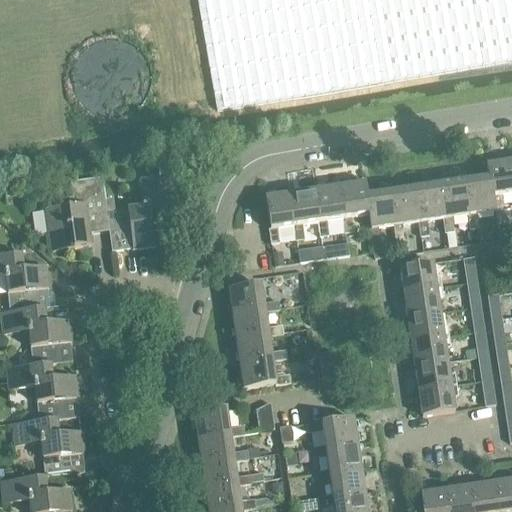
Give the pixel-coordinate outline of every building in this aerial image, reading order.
[(511,0),(196,0),(216,111),(355,88),(511,60),(511,0)] [(150,93),(151,85),(150,77),(147,68),(143,61),(139,55),(133,50),(127,46),(119,43),(111,42),(103,42),(92,45),(84,49),(78,54),(72,61),(68,68),(66,74),(65,84),(65,91),(67,99),(71,107),(77,115),(84,120),(90,124),(99,127),(106,128),(113,127),(122,125),(132,120),(139,115),(144,107),(147,101),(150,93)] [(112,200),(105,201),(109,233),(108,233),(111,253),(133,250),(133,251),(155,248),(151,226),(166,223),(165,216),(193,211),(185,161),(156,165),(159,181),(150,182),(149,177),(138,179),(142,209),(114,213),(112,200)] [(486,166),(488,181),(489,181),(493,213),(494,213),(496,228),(505,226),(502,212),(500,197),(511,195),(511,172),(511,163),(486,166)] [(90,235),(108,233),(109,233),(105,201),(102,180),(70,184),(72,199),(69,199),(70,208),(46,211),(51,252),(91,247),(90,235)] [(489,181),(488,181),(463,184),(468,217),(466,217),(468,232),(478,231),(475,216),(493,213),(489,181)] [(352,233),(350,218),(368,216),(366,198),(364,184),(338,188),(343,220),(341,220),(343,232),(343,235),(352,233)] [(463,184),(439,188),(443,220),(442,221),(444,236),(453,234),(451,219),(466,217),(468,217),(463,184)] [(341,220),(343,220),(338,188),(314,191),(319,223),(316,223),(319,238),(328,237),(328,234),(343,232),(341,220)] [(443,220),(439,188),(414,191),(418,224),(417,224),(419,239),(428,238),(426,223),(442,221),(443,220)] [(314,191),(289,195),(293,227),(292,227),(294,241),(304,240),(302,225),(316,223),(319,223),(314,191)] [(414,191),(389,195),(394,227),(393,227),(395,242),(398,259),(407,257),(405,241),(404,241),(401,226),(417,224),(418,224),(414,191)] [(279,244),(277,229),(292,227),(293,227),(289,195),(265,198),(270,230),(268,230),(270,245),(279,244)] [(394,227),(389,195),(366,198),(368,216),(370,230),(368,230),(372,255),(380,254),(379,245),(380,244),(377,229),(393,227),(394,227)] [(332,250),(322,251),(324,262),(333,261),(332,250)] [(322,251),(312,253),(314,264),(324,262),(322,251)] [(280,254),(272,255),(274,270),(282,268),(280,254)] [(0,281),(5,280),(9,314),(44,310),(44,311),(49,310),(47,292),(49,292),(46,268),(23,271),(22,256),(0,258),(0,281)] [(473,259),(463,260),(467,286),(477,284),(473,259)] [(433,264),(399,269),(403,295),(437,290),(440,290),(438,278),(435,279),(433,264)] [(481,308),(477,284),(467,286),(471,310),(481,308)] [(228,292),(232,317),(264,312),(264,315),(279,312),(278,304),(262,306),(260,287),(228,292)] [(437,290),(403,295),(407,319),(441,314),(438,301),(442,301),(440,290),(437,290)] [(498,296),(487,298),(490,321),(501,320),(498,296)] [(474,334),(484,333),(481,308),(471,310),(474,334)] [(29,333),(33,368),(51,366),(51,367),(72,364),(70,345),(72,345),(69,322),(46,325),(44,311),(44,310),(9,314),(1,315),(3,336),(29,333)] [(264,312),(232,317),(235,341),(267,337),(268,340),(283,337),(282,328),(266,330),(264,315),(264,312)] [(441,314),(407,319),(411,344),(444,339),(447,338),(446,327),(443,328),(441,314)] [(505,345),(501,320),(490,321),(494,347),(505,345)] [(488,357),(484,333),(474,334),(478,359),(488,357)] [(270,355),(268,340),(267,337),(235,341),(239,366),(270,361),(271,363),(287,361),(286,353),(270,355)] [(444,339),(411,344),(415,368),(448,363),(446,350),(449,350),(447,338),(444,339)] [(498,371),(509,370),(505,345),(494,347),(498,371)] [(318,355),(322,379),(336,377),(333,353),(318,355)] [(482,383),(492,382),(488,357),(478,359),(482,383)] [(289,377),(273,379),(271,363),(270,361),(239,366),(242,391),(274,386),(275,388),(291,386),(289,377)] [(448,363),(415,368),(418,392),(451,388),(455,387),(453,376),(450,377),(448,363)] [(9,392),(35,389),(39,423),(57,422),(57,423),(79,420),(77,401),(78,401),(75,378),(53,381),(51,367),(51,366),(33,368),(7,371),(9,392)] [(511,394),(511,392),(509,370),(498,371),(501,396),(511,394)] [(495,406),(492,382),(482,383),(485,408),(495,406)] [(451,388),(418,392),(422,418),(455,413),(453,400),(457,399),(455,387),(451,388)] [(505,421),(511,419),(511,394),(501,396),(505,421)] [(267,407),(255,413),(258,434),(274,432),(270,406),(267,407)] [(225,412),(193,416),(197,442),(229,437),(229,439),(244,437),(243,428),(228,430),(225,412)] [(321,424),(305,426),(306,428),(307,435),(322,433),(324,447),(325,451),(357,446),(353,421),(321,425),(321,424)] [(59,437),(57,423),(57,422),(39,423),(13,427),(16,452),(41,449),(44,480),(45,480),(85,476),(83,457),(84,456),(82,434),(59,437)] [(229,437),(197,442),(200,466),(232,461),(233,464),(248,462),(247,460),(259,459),(257,448),(246,450),(246,452),(231,454),(229,439),(229,437)] [(324,447),(309,450),(310,459),(326,457),(328,473),(329,476),(360,471),(357,446),(325,451),(324,447)] [(295,456),(284,458),(286,469),(297,467),(295,456)] [(232,461),(200,466),(204,491),(236,487),(236,488),(262,484),(261,478),(250,479),(250,477),(235,479),(233,464),(232,461)] [(328,473),(312,476),(314,484),(329,482),(332,497),(332,500),(364,495),(360,471),(329,476),(328,473)] [(30,504),(30,511),(71,511),(70,492),(47,494),(45,480),(44,480),(1,485),(4,507),(30,504)] [(511,511),(511,482),(498,485),(501,511),(511,511)] [(501,511),(498,485),(473,488),(476,511),(501,511)] [(236,487),(204,491),(207,511),(229,511),(239,510),(239,511),(243,511),(248,511),(255,510),(254,508),(262,507),(261,501),(253,502),(238,504),(236,488),(236,487)] [(476,511),(473,488),(449,492),(451,511),(476,511)] [(451,511),(449,492),(424,495),(426,511),(451,511)] [(316,501),(301,503),(302,511),(310,511),(318,511),(317,508),(333,506),(334,511),(366,511),(364,495),(332,500),(332,497),(316,499),(316,501)]
